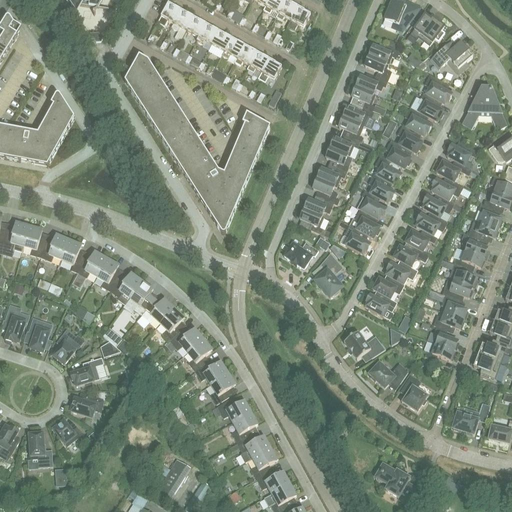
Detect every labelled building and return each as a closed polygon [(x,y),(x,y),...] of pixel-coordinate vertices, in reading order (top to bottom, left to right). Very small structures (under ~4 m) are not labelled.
[(66,0),(73,9),(75,6),(84,8),(98,10),(103,0),(66,0)] [(265,9),(270,0),(253,0),(253,2),(265,9)] [(278,16),(285,3),(280,0),(270,0),(265,9),(263,13),(270,16),(272,13),(278,16)] [(420,10),(408,5),(398,1),(396,5),(392,4),(391,6),(388,5),(385,14),(387,15),(384,22),(397,27),(396,31),(402,34),(420,10)] [(290,23),(298,10),(285,3),(278,16),(276,20),(282,23),(284,20),(290,23)] [(173,26),(181,13),(168,6),(157,25),(164,29),(168,23),(173,26)] [(298,10),(290,23),(287,29),(294,33),(298,27),(303,30),(306,25),(307,26),(308,24),(307,24),(311,17),(298,10)] [(186,33),(193,20),(181,13),(173,26),(171,30),(178,34),(180,30),(186,33)] [(425,17),(420,24),(410,38),(416,43),(418,40),(430,48),(434,42),(438,45),(445,36),(441,33),(444,29),(439,25),(441,23),(434,18),(431,22),(425,17)] [(0,65),(22,31),(14,26),(10,20),(9,20),(9,19),(8,19),(7,20),(6,20),(0,29),(0,160),(47,169),(74,121),(60,98),(59,97),(58,97),(57,97),(56,97),(56,98),(55,98),(51,107),(53,108),(38,136),(0,128),(0,65)] [(198,40),(206,27),(193,20),(186,33),(198,40)] [(211,47),(219,34),(206,27),(198,40),(196,44),(203,47),(205,44),(211,47)] [(107,34),(89,35),(96,45),(101,44),(107,34)] [(224,54),(231,41),(219,34),(211,47),(224,54)] [(236,61),(244,48),(231,41),(224,54),(221,58),(228,61),(230,58),(236,61)] [(431,62),(435,67),(439,72),(448,64),(452,70),(454,68),(460,75),(468,68),(466,65),(473,60),(472,59),(474,57),(468,50),(466,52),(461,46),(456,50),(451,44),(431,62)] [(249,68),(257,55),(244,48),(236,61),(234,65),(241,68),(243,65),(249,68)] [(369,59),(389,67),(392,59),(399,62),(401,57),(394,51),(386,48),(384,53),(373,49),(372,51),(371,50),(368,56),(370,57),(369,59)] [(261,75),(269,62),(257,55),(249,68),(247,72),(253,75),(255,72),(261,75)] [(139,58),(125,84),(221,234),(221,235),(222,236),(223,236),(224,236),(225,236),(225,235),(226,235),(270,129),(247,116),(242,126),(245,127),(224,176),(219,174),(148,63),(139,58)] [(386,72),(389,67),(369,59),(368,60),(367,60),(364,66),(366,67),(365,69),(378,74),(375,79),(388,85),(392,75),(386,72)] [(269,62),(261,75),(258,81),(265,85),(269,79),(274,82),(277,77),(278,78),(279,76),(278,76),(282,69),(269,62)] [(426,69),(422,65),(416,70),(422,73),(426,69)] [(426,97),(434,102),(445,107),(447,103),(449,104),(452,97),(438,89),(441,84),(430,78),(424,87),(430,90),(426,97)] [(385,90),(388,85),(375,79),(373,85),(360,79),(359,82),(358,81),(355,87),(357,88),(356,89),(373,97),(375,92),(381,94),(383,89),(385,90)] [(376,98),(373,97),(356,89),(355,91),(354,91),(351,97),(353,97),(352,99),(365,105),(362,110),(372,114),(375,109),(371,108),(376,98)] [(466,121),(474,125),(480,115),(491,115),(498,133),(506,129),(497,108),(496,100),(494,97),(491,94),(490,92),(489,90),(486,89),(484,90),(482,92),(466,121)] [(434,102),(426,97),(423,96),(418,106),(420,107),(416,114),(420,116),(437,125),(440,120),(441,121),(444,116),(442,115),(443,114),(431,107),(434,102)] [(268,107),(274,110),(277,104),(272,101),(268,107)] [(372,114),(362,110),(360,116),(347,110),(346,112),(345,112),(342,118),(344,118),(343,120),(364,129),(368,119),(376,122),(378,121),(380,118),(374,115),(372,114)] [(420,116),(416,114),(410,110),(405,120),(410,123),(406,130),(413,133),(424,139),(426,135),(428,136),(432,129),(418,121),(420,116)] [(360,139),(364,129),(343,120),(342,122),(341,121),(338,127),(340,128),(339,130),(352,135),(349,141),(359,145),(361,146),(364,140),(360,139)] [(397,126),(390,122),(387,128),(394,132),(397,126)] [(413,133),(406,130),(403,128),(397,137),(402,140),(399,147),(401,149),(416,157),(419,152),(420,153),(423,148),(422,147),(423,145),(410,139),(413,133)] [(463,138),(459,136),(456,142),(461,145),(464,140),(463,138)] [(506,139),(503,141),(488,152),(497,163),(498,164),(502,165),(503,165),(505,164),(506,166),(511,161),(511,143),(511,145),(506,139)] [(359,145),(349,141),(347,146),(334,141),(333,143),(332,142),(329,148),(331,149),(330,151),(350,159),(354,149),(357,151),(359,145)] [(401,149),(399,147),(391,143),(385,153),(391,156),(387,162),(391,164),(405,172),(407,167),(408,168),(411,163),(410,162),(411,161),(398,154),(401,149)] [(458,165),(465,169),(471,158),(476,161),(478,157),(478,155),(467,149),(464,154),(452,147),(448,154),(449,155),(447,160),(458,165)] [(350,160),(350,159),(330,151),(329,153),(328,152),(325,158),(327,159),(326,161),(331,163),(339,166),(336,172),(347,176),(349,170),(348,170),(352,161),(350,160)] [(391,164),(387,162),(380,159),(375,168),(380,171),(376,178),(384,183),(394,188),(396,184),(398,184),(402,177),(388,170),(391,164)] [(465,169),(458,165),(455,171),(443,164),(442,166),(440,165),(438,170),(439,171),(436,175),(453,184),(454,185),(460,174),(469,179),(472,173),(465,169)] [(503,181),(506,182),(511,184),(511,170),(508,169),(503,181)] [(347,176),(336,172),(334,177),(321,171),(320,174),(319,173),(316,179),(318,180),(317,181),(337,190),(341,180),(344,181),(347,176)] [(384,183),(376,178),(374,177),(372,179),(368,186),(374,189),(370,196),(375,199),(387,206),(390,202),(391,202),(395,195),(381,188),(384,183)] [(506,182),(503,181),(494,178),(491,187),(495,189),(493,194),(511,201),(511,190),(504,188),(506,182)] [(337,190),(317,181),(316,183),(315,183),(312,189),(314,189),(313,191),(326,197),(323,202),(334,207),(337,208),(340,203),(336,201),(338,197),(332,194),(334,189),(337,190)] [(454,185),(453,184),(450,190),(436,182),(432,189),(434,190),(431,194),(444,201),(449,204),(453,197),(458,200),(463,190),(454,185)] [(375,199),(370,196),(365,193),(362,199),(367,202),(361,213),(370,218),(378,223),(381,218),(382,219),(386,212),(372,204),(375,199)] [(511,203),(511,201),(493,194),(492,194),(488,204),(485,203),(483,208),(491,212),(494,213),(496,208),(509,212),(509,211),(511,211),(511,207),(511,205),(511,203)] [(449,204),(444,201),(441,206),(427,199),(423,206),(425,207),(422,211),(437,219),(440,221),(444,214),(449,217),(454,207),(449,204)] [(334,207),(323,202),(321,208),(308,202),(307,204),(306,204),(303,210),(305,210),(304,212),(324,220),(322,219),(324,214),(329,217),(334,207)] [(452,211),(462,216),(464,212),(462,211),(454,207),(452,211)] [(483,208),(480,207),(478,213),(484,215),(480,224),(498,232),(500,228),(501,228),(503,223),(501,223),(502,222),(489,217),(491,212),(483,208)] [(320,230),(324,220),(304,212),(303,214),(302,213),(299,219),(301,220),(300,222),(313,228),(311,233),(321,237),(323,232),(320,230)] [(349,228),(356,232),(360,234),(373,242),(376,237),(377,237),(380,232),(379,232),(380,230),(367,224),(370,218),(361,213),(360,212),(354,222),(353,221),(349,228)] [(440,221),(437,219),(434,225),(420,217),(417,224),(418,225),(416,229),(427,235),(434,239),(437,232),(443,235),(448,225),(440,221)] [(480,224),(474,222),(468,237),(468,238),(477,241),(479,242),(481,237),(494,242),(496,237),(497,237),(499,232),(498,232),(480,224)] [(24,249),(29,229),(16,225),(13,237),(6,235),(3,250),(14,253),(16,247),(24,249)] [(360,234),(356,232),(349,228),(347,232),(344,238),(349,241),(345,248),(363,257),(365,253),(367,254),(371,247),(357,239),(360,234)] [(41,260),(46,246),(39,244),(42,233),(29,229),(24,249),(32,251),(30,257),(41,260)] [(434,239),(427,235),(424,240),(411,234),(410,235),(409,235),(407,239),(408,240),(405,245),(413,249),(423,254),(429,243),(434,246),(437,241),(434,239)] [(468,238),(468,237),(464,236),(462,241),(463,242),(462,246),(467,249),(465,253),(465,254),(484,261),(484,260),(486,261),(489,254),(487,253),(487,251),(475,246),(477,241),(468,238)] [(61,262),(69,243),(56,238),(52,249),(46,246),(41,260),(51,265),(53,259),(61,262)] [(323,244),(319,241),(314,248),(319,250),(323,244)] [(77,275),(83,262),(77,259),(82,248),(69,243),(61,262),(73,267),(71,273),(77,275)] [(312,259),(315,259),(319,253),(311,249),(307,255),(293,246),(284,259),(291,264),(290,264),(297,268),(304,272),(312,259)] [(329,252),(337,261),(345,254),(333,248),(329,252)] [(423,254),(413,249),(410,255),(400,249),(399,250),(398,250),(395,255),(396,255),(393,260),(407,268),(411,270),(416,262),(419,263),(419,262),(425,265),(429,258),(423,254)] [(465,254),(465,253),(463,253),(459,263),(456,261),(454,267),(465,271),(467,266),(480,271),(480,269),(482,270),(484,264),(483,263),(484,261),(465,254)] [(97,280),(107,261),(95,255),(89,265),(83,262),(77,275),(86,281),(89,275),(97,280)] [(330,300),(332,298),(333,298),(335,298),(336,297),(337,297),(338,296),(339,294),(339,293),(339,292),(342,290),(328,274),(338,265),(330,257),(319,270),(324,276),(315,283),(330,300)] [(111,294),(119,282),(113,278),(119,268),(107,261),(97,280),(104,284),(101,289),(111,294)] [(411,270),(407,268),(405,273),(391,266),(387,273),(388,273),(386,278),(394,282),(404,287),(407,280),(413,283),(418,274),(411,270)] [(463,276),(465,271),(454,267),(448,282),(472,291),(472,290),(475,291),(478,284),(475,283),(476,281),(463,276)] [(130,301),(142,284),(131,276),(124,286),(119,282),(111,294),(120,301),(123,296),(130,301)] [(404,287),(394,282),(391,287),(379,281),(378,282),(377,282),(374,287),(375,287),(373,292),(385,299),(390,302),(394,295),(399,298),(405,288),(404,287)] [(448,282),(442,297),(445,298),(453,301),(455,296),(468,301),(469,299),(470,300),(472,294),(471,294),(472,291),(448,282)] [(142,318),(151,306),(146,302),(153,292),(142,284),(130,301),(136,306),(133,311),(142,318)] [(16,285),(13,293),(21,295),(24,288),(16,285)] [(430,292),(428,299),(442,305),(445,298),(442,297),(430,292)] [(390,302),(385,299),(382,304),(370,297),(366,304),(368,305),(365,310),(383,319),(387,312),(392,315),(397,305),(390,302)] [(456,302),(453,301),(445,298),(442,305),(441,308),(447,310),(445,315),(463,322),(464,320),(465,321),(468,315),(466,314),(467,313),(454,308),(456,302)] [(160,327),(174,311),(165,302),(156,311),(151,306),(142,318),(150,325),(154,321),(160,327)] [(89,311),(81,307),(77,315),(83,321),(89,311)] [(21,312),(10,308),(5,324),(11,325),(5,343),(13,346),(14,344),(19,346),(26,324),(17,321),(21,312)] [(170,344),(181,334),(176,329),(184,321),(174,311),(160,327),(166,332),(162,337),(170,344)] [(498,313),(498,314),(497,314),(492,323),(491,323),(511,331),(511,311),(509,311),(507,316),(498,313)] [(462,325),(463,322),(445,315),(443,321),(437,318),(433,328),(436,330),(436,329),(445,333),(447,327),(459,332),(460,331),(461,331),(463,325),(462,325)] [(39,323),(33,321),(28,336),(34,338),(29,351),(31,352),(30,353),(37,356),(37,354),(43,356),(44,352),(49,353),(53,343),(47,342),(50,334),(37,330),(39,323)] [(489,334),(490,334),(489,336),(498,339),(496,345),(493,343),(493,344),(510,350),(511,344),(511,331),(491,323),(491,324),(489,334)] [(403,326),(400,327),(398,331),(405,335),(408,329),(403,326)] [(447,334),(445,333),(436,329),(436,330),(434,335),(436,336),(433,345),(454,354),(455,351),(457,352),(459,346),(457,345),(458,344),(445,339),(447,334)] [(109,331),(103,338),(116,349),(122,341),(109,331)] [(400,336),(390,331),(391,348),(400,342),(404,342),(406,337),(403,336),(400,336)] [(61,349),(53,359),(64,368),(77,351),(71,346),(76,339),(75,339),(67,332),(64,336),(56,345),(61,349)] [(187,356),(203,342),(195,332),(186,339),(181,334),(170,344),(177,353),(182,349),(187,356)] [(351,336),(343,342),(345,344),(344,345),(344,346),(344,345),(349,351),(348,351),(349,352),(352,356),(357,362),(356,362),(357,363),(367,355),(372,361),(385,352),(380,345),(370,352),(363,342),(365,340),(361,335),(359,336),(358,335),(353,338),(351,336)] [(124,342),(118,349),(127,356),(132,349),(124,342)] [(195,374),(207,366),(203,360),(212,353),(203,342),(187,356),(193,362),(188,366),(195,374)] [(109,344),(100,350),(104,360),(121,355),(109,344)] [(482,346),(482,347),(481,347),(476,356),(475,357),(500,366),(505,353),(511,355),(511,351),(510,350),(493,344),(491,349),(482,346)] [(453,356),(454,354),(433,345),(429,355),(427,354),(424,360),(436,364),(438,359),(450,364),(451,362),(452,363),(455,357),(453,356)] [(473,368),(474,368),(473,369),(481,372),(480,379),(493,384),(500,366),(475,357),(475,358),(473,368)] [(104,367),(102,360),(83,366),(84,372),(70,376),(73,384),(74,384),(76,389),(85,386),(86,388),(92,386),(91,385),(100,382),(96,369),(104,367)] [(211,388),(228,376),(221,365),(211,371),(207,366),(195,374),(201,384),(206,381),(211,388)] [(376,384),(384,391),(395,380),(400,386),(408,375),(399,366),(390,376),(379,366),(376,369),(375,368),(374,369),(370,374),(371,375),(369,377),(371,378),(370,380),(375,384),(375,385),(376,384)] [(132,369),(126,371),(129,382),(135,380),(132,369)] [(228,376),(211,388),(215,395),(210,398),(216,407),(229,399),(226,394),(236,388),(228,376)] [(421,385),(411,379),(400,394),(406,398),(402,404),(402,405),(417,414),(417,415),(418,414),(417,414),(422,407),(424,408),(427,403),(425,402),(427,399),(428,398),(427,398),(417,391),(421,385)] [(489,391),(497,394),(500,388),(491,385),(489,391)] [(103,403),(90,399),(88,405),(75,401),(74,402),(72,401),(70,408),(72,409),(70,414),(92,421),(94,412),(100,414),(103,403)] [(233,426),(251,416),(245,404),(234,409),(230,402),(217,410),(224,421),(229,418),(233,426)] [(463,415),(456,413),(454,421),(456,422),(453,431),(454,432),(454,430),(466,434),(466,435),(473,438),(477,422),(486,425),(491,409),(482,406),(479,415),(475,414),(472,421),(469,420),(470,420),(469,419),(469,420),(463,418),(463,415)] [(178,409),(172,414),(174,416),(177,422),(184,417),(178,409)] [(237,446),(250,439),(247,433),(258,428),(251,416),(233,426),(237,433),(232,436),(237,446)] [(87,442),(77,429),(72,433),(64,423),(53,432),(67,449),(78,441),(82,446),(87,442)] [(511,426),(509,426),(507,432),(492,429),(489,441),(488,441),(488,442),(489,442),(508,446),(509,447),(509,446),(511,438),(511,426)] [(0,448),(2,450),(0,453),(0,455),(9,461),(16,449),(11,446),(18,434),(11,429),(10,431),(6,428),(4,431),(0,428),(0,448)] [(42,434),(35,434),(35,436),(29,437),(31,463),(38,462),(38,470),(53,469),(52,452),(44,453),(43,436),(42,436),(42,434)] [(93,454),(102,440),(93,434),(87,439),(90,443),(87,446),(93,454)] [(252,461),(271,451),(264,439),(254,445),(250,439),(237,446),(242,456),(241,457),(245,465),(252,461)] [(231,455),(239,450),(237,446),(229,451),(231,455)] [(257,482),(270,475),(267,469),(277,463),(271,451),(252,461),(256,469),(251,471),(257,482)] [(177,462),(155,496),(169,504),(190,471),(177,462)] [(414,505),(421,493),(407,485),(410,481),(397,473),(396,475),(385,468),(382,474),(380,476),(381,476),(378,481),(388,488),(386,492),(399,500),(400,497),(414,505)] [(272,497),(290,487),(283,475),(273,480),(270,475),(257,482),(262,492),(268,489),(272,497)] [(452,481),(445,477),(439,488),(452,495),(456,487),(450,483),(452,481)] [(224,478),(218,481),(223,489),(227,487),(227,484),(224,478)] [(203,484),(185,511),(199,511),(213,491),(203,484)] [(273,511),(285,511),(289,510),(286,504),(296,499),(290,487),(272,497),(276,504),(270,507),(273,511)] [(230,500),(234,506),(241,501),(237,494),(232,496),(229,498),(230,500)]
